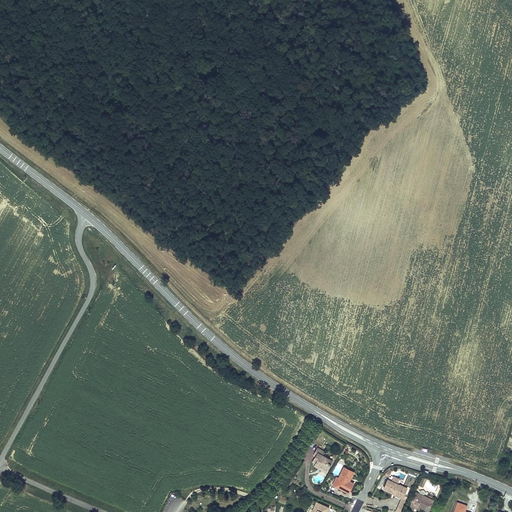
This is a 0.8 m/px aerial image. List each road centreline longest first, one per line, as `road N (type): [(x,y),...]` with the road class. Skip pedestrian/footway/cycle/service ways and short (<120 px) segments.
road 1 (secondary): [(88,215),(241,362),(387,447)]
road 2 (unclassified): [(88,215),(78,244),(91,292),(0,460)]
road 3 (secondary): [(387,447),(511,491)]
